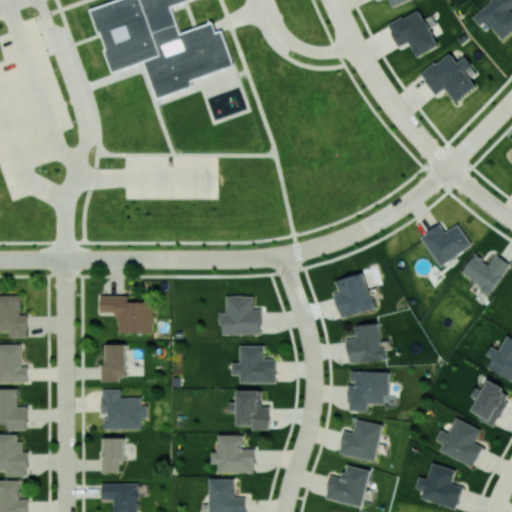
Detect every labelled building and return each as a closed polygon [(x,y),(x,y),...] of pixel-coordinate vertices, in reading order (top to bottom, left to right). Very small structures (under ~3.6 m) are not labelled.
[(185,0),(170,5),(180,33),(213,21),(216,32),(222,29),(234,64),(191,80),(192,85),(158,97),(145,60),(113,72),(105,49),(107,48),(101,31),(99,32),(91,9),(116,0),(185,0)] [(499,41),(511,31),(511,10),(510,9),(511,7),(511,0),(489,0),(475,12),(499,41)] [(417,56),(438,46),(421,9),(388,23),(399,46),(410,41),(417,56)] [(456,102),(477,85),(465,71),(473,65),(465,56),(458,62),(449,51),(421,74),(437,94),(445,88),(456,102)] [(459,223),(446,231),(441,223),(421,235),(440,265),(473,245),(459,223)] [(461,273),(490,293),(511,263),(496,253),(489,263),(475,253),(461,273)] [(337,280),(341,292),(335,293),(342,317),(375,308),(364,272),(337,280)] [(28,337),(28,314),(21,314),(21,295),(0,294),(0,330),(11,330),(10,336),(28,337)] [(153,332),(153,301),(129,301),(129,295),(101,295),(101,312),(118,312),(118,332),(153,332)] [(222,333),(261,334),(262,308),(255,308),(255,296),(227,295),(227,312),(219,312),(219,324),(223,324),(222,333)] [(356,324),(357,337),(348,338),(350,362),(383,360),(381,322),(356,324)] [(488,367),(511,379),(511,336),(508,334),(500,350),(491,345),(487,354),(493,358),(488,367)] [(0,381),(29,381),(28,365),(22,366),(21,343),(0,343),(0,381)] [(126,343),(107,344),(107,364),(102,364),(102,379),(127,379),(126,343)] [(240,381),(276,382),(277,358),(264,358),(264,345),(241,345),(241,363),(233,362),(232,374),(240,374),(240,381)] [(368,410),(369,403),(388,403),(389,371),(351,370),(350,409),(368,410)] [(471,413),(496,424),(511,391),(488,380),(484,389),(476,386),(472,396),(478,398),(471,413)] [(19,388),(0,388),(0,423),(8,423),(8,429),(28,428),(28,406),(19,406),(19,388)] [(105,428),(141,428),(141,417),(148,417),(148,405),(141,405),(142,396),(121,396),(121,388),(103,388),(102,413),(105,413),(105,428)] [(270,429),(270,406),(263,406),(263,390),(238,390),(238,402),(231,402),(231,411),(238,411),(238,424),(252,425),(252,428),(270,429)] [(475,466),(483,445),(476,442),(482,428),(456,417),(450,433),(441,429),(437,440),(443,443),(440,451),(475,466)] [(340,453),(376,460),(383,423),(357,418),(354,432),(344,430),(340,453)] [(18,433),(0,433),(0,469),(7,470),(7,475),(28,476),(29,451),(24,451),(24,441),(18,441),(18,433)] [(255,472),(256,448),(245,448),(245,434),(219,434),(218,452),(212,452),(212,463),(219,463),(219,472),(255,472)] [(125,459),(125,437),(103,437),(102,471),(119,472),(119,459),(125,459)] [(456,469),(433,462),(428,478),(420,476),(416,487),(424,489),(421,498),(457,508),(463,486),(452,483),(456,469)] [(370,469),(346,464),(343,477),(330,474),(325,497),(363,506),(370,469)] [(246,511),(246,497),(235,497),(235,478),(210,478),(210,511),(246,511)] [(20,480),(0,479),(0,511),(28,511),(29,499),(20,499),(20,480)] [(137,511),(138,483),(102,482),(102,499),(114,499),(114,511),(137,511)]
